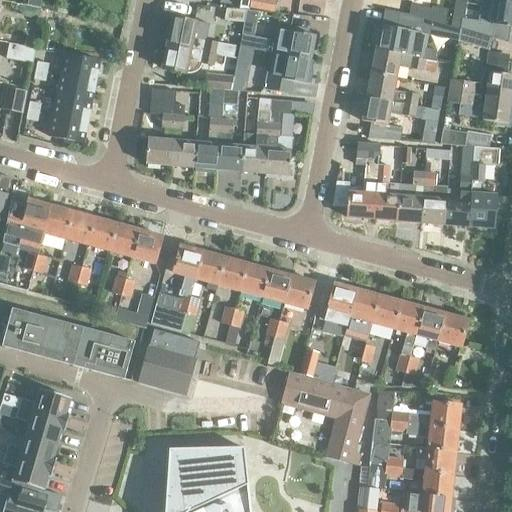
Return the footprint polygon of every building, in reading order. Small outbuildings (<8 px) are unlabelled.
[(241,0),(240,7),(248,9),(249,0),(241,0)] [(251,0),(250,10),(275,15),(277,0),(251,0)] [(511,28),(511,0),(506,0),(481,0),(478,22),(462,20),(461,30),(492,39),(495,26),(511,28)] [(19,6),(18,11),(21,15),(26,18),(31,19),(36,17),(40,15),(41,10),(19,6)] [(429,22),(431,10),(411,6),(409,16),(429,22)] [(225,10),(223,22),(242,23),(245,12),(225,10)] [(380,28),(376,52),(425,61),(437,64),(439,52),(425,49),(428,37),(428,33),(432,23),(409,16),(400,14),(397,31),(380,28)] [(166,45),(216,55),(234,59),(236,48),(194,39),(197,23),(172,18),(166,45)] [(461,30),(459,42),(489,52),(492,39),(461,30)] [(270,54),(311,62),(315,37),(290,33),(280,31),(277,43),(242,36),(240,48),(270,54)] [(8,45),(6,60),(32,65),(35,50),(8,45)] [(216,55),(166,45),(162,70),(186,75),(190,74),(192,74),(196,72),(199,69),(200,67),(201,64),(213,67),(216,55)] [(376,52),(371,75),(396,80),(399,65),(411,68),(410,70),(423,73),(423,72),(435,74),(437,64),(425,61),(376,52)] [(313,70),(309,69),(311,62),(270,54),(263,91),(288,95),(290,82),(306,86),(307,82),(311,83),(313,70)] [(484,73),(506,76),(509,56),(487,54),(484,73)] [(65,56),(61,77),(96,84),(100,63),(65,56)] [(36,65),(35,72),(46,74),(48,67),(36,65)] [(46,74),(35,72),(33,82),(44,84),(46,74)] [(451,82),(450,92),(511,101),(511,96),(511,76),(506,76),(484,73),(482,73),(480,85),(451,82)] [(204,90),(229,92),(232,78),(205,75),(204,90)] [(371,75),(367,98),(423,109),(439,112),(441,101),(419,97),(406,94),(405,97),(394,95),(396,80),(371,75)] [(61,77),(57,97),(92,104),(96,84),(61,77)] [(1,110),(24,115),(28,94),(5,89),(1,110)] [(152,91),(151,103),(175,105),(176,93),(152,91)] [(223,106),(224,92),(213,92),(212,105),(223,106)] [(224,92),(223,106),(236,107),(236,93),(224,92)] [(511,113),(509,113),(511,101),(450,92),(448,105),(484,109),(483,122),(494,124),(493,127),(511,130),(511,123),(511,113)] [(57,97),(53,117),(89,124),(92,104),(57,97)] [(421,121),(423,109),(367,98),(362,123),(371,124),(368,139),(400,142),(402,130),(387,127),(389,115),(421,121)] [(291,115),(292,103),(271,101),(270,113),(265,175),(276,176),(276,180),(293,182),(294,165),(290,164),(292,139),(279,138),(281,114),(291,115)] [(170,167),(175,106),(175,105),(151,103),(150,116),(162,117),(161,129),(164,129),(163,141),(148,140),(146,165),(170,167)] [(30,104),(28,112),(40,115),(42,106),(30,104)] [(170,167),(193,169),(195,144),(181,143),(182,131),(184,131),(186,118),(183,118),(184,107),(175,106),(170,167)] [(423,109),(421,121),(426,121),(422,144),(434,145),(438,123),(439,112),(423,109)] [(40,115),(28,112),(27,121),(38,123),(40,115)] [(241,173),(265,175),(270,113),(258,112),(256,149),(243,148),(241,173)] [(89,124),(53,117),(49,138),(84,145),(89,124)] [(217,171),(219,146),(221,122),(210,121),(208,145),(195,144),(193,169),(196,170),(195,172),(205,173),(208,171),(217,171)] [(217,171),(241,173),(243,148),(231,147),(233,123),(221,122),(219,146),(217,171)] [(439,145),(464,148),(466,135),(442,131),(439,145)] [(373,221),(378,166),(379,146),(358,145),(356,166),(366,166),(364,190),(349,189),(348,203),(347,208),(346,219),(373,221)] [(411,150),(403,149),(402,164),(410,165),(411,150)] [(471,178),(467,228),(494,230),(497,197),(476,195),(476,183),(483,183),(484,166),(498,167),(499,150),(473,149),(472,167),(471,178)] [(438,152),(426,151),(426,160),(438,161),(438,152)] [(373,221),(396,223),(398,197),(384,196),(385,184),(388,184),(389,167),(378,166),(373,221)] [(467,228),(471,178),(472,167),(461,166),(459,190),(462,190),(462,192),(447,190),(446,201),(444,226),(467,228)] [(396,223),(421,224),(424,174),(413,174),(411,198),(398,197),(396,223)] [(421,224),(444,226),(446,201),(434,200),(436,175),(424,174),(421,224)] [(347,208),(348,203),(334,201),(337,183),(336,183),(332,207),(347,208)] [(23,229),(43,235),(51,207),(28,201),(23,220),(12,217),(7,245),(18,248),(23,229)] [(43,235),(65,241),(73,213),(51,207),(43,235)] [(65,241),(88,247),(95,219),(73,213),(65,241)] [(88,247),(109,253),(117,225),(95,219),(88,247)] [(109,253),(131,259),(139,231),(117,225),(109,253)] [(139,231),(131,259),(155,265),(162,238),(139,231)] [(183,293),(177,311),(156,305),(151,325),(181,334),(186,315),(190,299),(195,281),(203,253),(194,251),(194,247),(184,244),(182,248),(180,247),(173,275),(185,278),(181,292),(183,293)] [(225,259),(203,253),(195,281),(218,287),(225,259)] [(24,270),(33,273),(37,257),(28,254),(24,270)] [(37,257),(33,273),(42,275),(46,259),(37,257)] [(247,265),(225,259),(218,287),(240,293),(247,265)] [(269,271),(247,265),(240,293),(262,299),(269,271)] [(68,283),(77,285),(82,269),(73,266),(68,283)] [(82,269),(77,285),(86,287),(90,271),(82,269)] [(262,299),(284,305),(291,277),(269,271),(262,299)] [(314,283),(291,277),(284,305),(307,311),(314,283)] [(112,295),(121,297),(126,281),(117,278),(112,295)] [(126,281),(121,297),(130,299),(134,283),(126,281)] [(327,313),(350,319),(357,291),(334,285),(327,313)] [(350,319),(373,325),(380,298),(357,291),(350,319)] [(373,325),(395,331),(402,304),(380,298),(373,325)] [(199,301),(190,299),(186,315),(195,317),(199,301)] [(402,304),(395,331),(407,334),(396,373),(405,375),(409,359),(413,346),(417,337),(424,309),(402,304)] [(221,324),(230,327),(235,311),(226,308),(221,324)] [(437,342),(439,343),(446,315),(424,309),(417,337),(428,340),(426,350),(435,352),(437,342)] [(134,343),(84,329),(12,310),(2,348),(74,367),(124,381),(134,343)] [(235,311),(230,327),(239,329),(244,313),(235,311)] [(446,315),(439,343),(461,349),(468,321),(446,315)] [(134,327),(145,330),(148,319),(136,316),(134,327)] [(274,339),(279,323),(270,320),(266,336),(274,339)] [(288,325),(279,323),(274,339),(283,341),(288,325)] [(150,346),(149,346),(139,384),(185,397),(196,358),(200,344),(154,331),(150,346)] [(266,336),(263,345),(271,348),(273,343),(274,339),(266,336)] [(365,347),(361,363),(370,366),(374,349),(365,347)] [(306,351),(299,376),(312,379),(319,355),(306,351)] [(409,359),(405,375),(414,377),(418,361),(409,359)] [(450,387),(454,371),(446,368),(441,384),(450,387)] [(281,405),(336,420),(338,421),(347,390),(289,374),(281,405)] [(343,379),(333,377),(331,385),(340,387),(343,379)] [(338,421),(336,420),(325,459),(356,468),(359,456),(354,454),(370,396),(347,390),(338,421)] [(22,400),(19,410),(68,424),(70,417),(66,415),(71,400),(40,391),(36,404),(22,400)] [(430,427),(458,430),(461,407),(433,403),(430,427)] [(30,424),(26,436),(57,446),(62,431),(65,432),(68,424),(19,410),(16,420),(30,424)] [(392,414),(391,423),(407,425),(408,416),(392,414)] [(375,421),(372,443),(389,445),(391,432),(390,432),(391,423),(376,422),(375,421)] [(429,440),(428,450),(456,452),(458,430),(430,427),(407,425),(391,423),(390,432),(391,432),(406,434),(406,438),(429,440)] [(8,445),(6,455),(54,469),(57,462),(53,461),(57,446),(26,436),(22,449),(8,445)] [(249,511),(243,450),(169,451),(164,511),(249,511)] [(428,450),(425,472),(453,475),(454,474),(458,474),(459,465),(455,464),(456,452),(428,450)] [(54,469),(6,455),(2,465),(17,469),(12,483),(44,492),(49,476),(52,477),(54,469)] [(387,459),(386,468),(403,470),(404,461),(387,459)] [(403,470),(386,468),(385,477),(402,479),(403,470)] [(424,482),(423,495),(451,498),(453,475),(425,472),(403,470),(402,479),(424,482)] [(0,497),(7,500),(3,511),(45,511),(46,509),(55,511),(61,497),(44,492),(12,483),(12,484),(0,481),(0,482),(0,497)] [(359,489),(357,511),(360,511),(364,511),(376,511),(379,490),(367,489),(359,489)] [(400,511),(449,511),(451,498),(423,495),(403,493),(400,511)]
